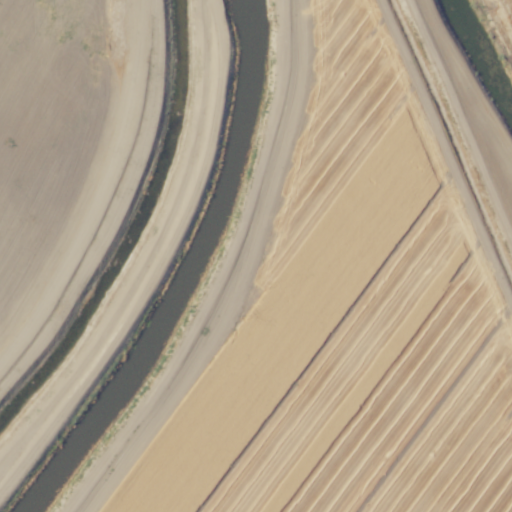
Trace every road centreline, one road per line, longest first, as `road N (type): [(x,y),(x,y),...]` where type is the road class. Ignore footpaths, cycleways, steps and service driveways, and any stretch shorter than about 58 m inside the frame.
road 1 (residential): [(289,0),(287,87),(244,244),(191,349),(68,511)]
road 2 (residential): [(511,244),(411,0)]
